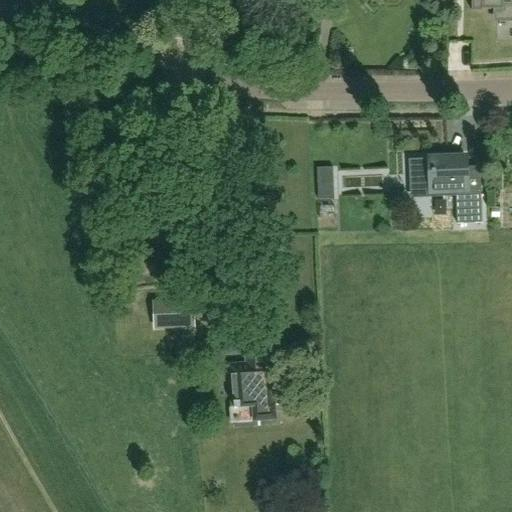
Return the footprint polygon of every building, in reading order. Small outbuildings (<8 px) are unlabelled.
[(511,0),(471,0),(472,10),(497,10),(497,19),(511,18),(511,0)] [(467,175),(467,158),(409,160),(410,187),(431,186),(431,193),(456,192),(457,225),(482,224),(481,175),(467,175)] [(333,168),(317,168),(318,185),(334,184),(333,168)] [(198,267),(184,267),(185,287),(199,287),(198,267)] [(156,328),(179,327),(178,303),(155,304),(156,328)] [(249,367),(232,368),(237,424),(237,425),(278,421),(277,407),(280,406),(280,404),(277,405),(273,366),(277,366),(275,344),(247,347),(249,367)]
